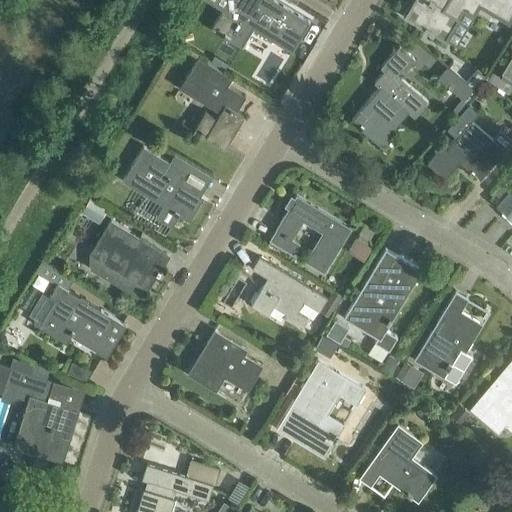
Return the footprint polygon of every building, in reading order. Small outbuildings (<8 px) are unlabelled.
[(227,0),(222,9),(211,28),(222,35),(227,38),(241,46),(253,28),(291,51),(309,21),(274,0),(227,0)] [(511,0),(413,0),(410,5),(413,7),(407,17),(424,27),(423,28),(432,33),(432,32),(444,39),(462,9),(473,15),(479,5),(508,23),(511,16),(511,0)] [(385,70),(375,82),(379,86),(351,119),(379,144),(408,110),(414,116),(427,100),(402,78),(400,80),(395,76),(402,68),(405,70),(415,58),(399,45),(381,67),(385,70)] [(511,53),(500,72),(511,79),(511,53)] [(197,56),(190,68),(178,87),(219,112),(215,117),(204,111),(192,131),(193,131),(195,128),(205,134),(204,136),(224,147),(243,115),(236,110),(245,95),(227,84),(232,76),(197,56)] [(472,89),(465,82),(447,67),(437,79),(462,100),(472,89)] [(484,76),(476,69),(465,82),(472,89),(484,76)] [(436,152),(427,163),(444,178),(459,161),(469,170),(467,173),(470,175),(473,173),(480,179),(504,149),(492,139),(474,124),(471,121),(480,111),(469,102),(467,105),(458,115),(446,128),(455,136),(448,144),(441,139),(434,147),(435,151),(436,152)] [(185,171),(142,146),(122,180),(162,204),(155,217),(171,226),(178,214),(189,220),(203,196),(179,182),(185,171)] [(97,199),(102,193),(100,185),(93,181),(86,192),(97,199)] [(296,194),(269,239),(285,248),(292,253),(299,242),(292,238),(303,220),(322,231),(304,260),(323,272),(350,227),(296,194)] [(89,197),(81,212),(98,223),(107,208),(89,197)] [(511,205),(505,214),(501,211),(500,212),(511,222),(511,205)] [(168,255),(110,220),(90,254),(96,258),(90,267),(137,295),(143,286),(147,289),(156,274),(158,275),(160,271),(159,270),(168,255)] [(363,222),(357,233),(368,239),(374,229),(363,222)] [(371,246),(356,237),(347,250),(362,260),(371,246)] [(374,342),(388,350),(397,336),(385,329),(421,270),(385,248),(343,317),(376,337),(374,342)] [(282,317),(301,328),(307,318),(297,311),(303,301),(318,311),(327,297),(258,256),(251,268),(267,277),(250,304),(267,314),(274,304),(286,311),(282,317)] [(71,278),(41,260),(35,271),(56,284),(49,296),(42,292),(28,314),(35,318),(33,322),(66,343),(70,335),(106,357),(125,324),(65,288),(71,278)] [(467,298),(455,290),(413,359),(442,377),(443,376),(455,383),(472,355),(465,351),(482,323),(460,310),(467,298)] [(321,308),(330,314),(340,296),(332,291),(331,291),(327,298),(321,308)] [(335,318),(325,333),(339,342),(343,335),(348,327),(335,318)] [(243,354),(246,349),(214,329),(206,342),(209,344),(205,350),(202,348),(187,373),(215,390),(224,376),(247,390),(262,365),(243,354)] [(322,333),(313,347),(329,356),(337,342),(322,333)] [(511,356),(474,401),(503,425),(504,423),(511,429),(511,356)] [(295,434),(326,453),(365,388),(317,359),(276,428),(293,438),(295,434)] [(405,361),(396,377),(405,382),(414,366),(405,361)] [(0,391),(27,400),(13,446),(62,461),(78,410),(45,399),(52,379),(0,363),(0,391)] [(460,404),(449,416),(459,424),(469,412),(460,404)] [(411,456),(422,441),(397,423),(358,476),(370,485),(380,470),(393,479),(391,481),(418,500),(436,474),(411,456)] [(169,511),(174,497),(171,496),(173,489),(208,500),(218,468),(190,460),(185,475),(146,463),(141,479),(148,481),(146,488),(143,487),(134,511),(169,511)]
